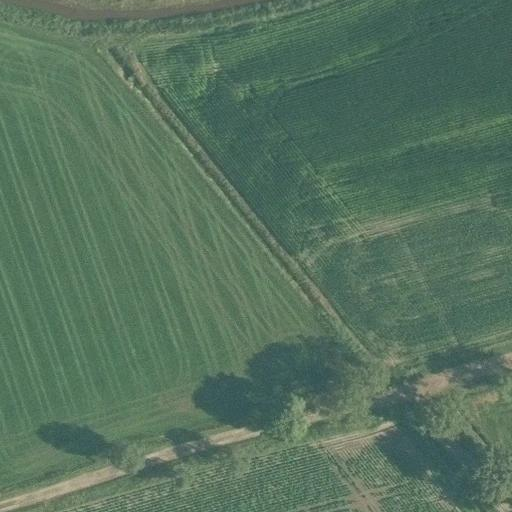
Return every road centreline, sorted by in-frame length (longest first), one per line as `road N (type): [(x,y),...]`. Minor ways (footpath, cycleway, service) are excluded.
road 1 (track): [(416,393),(0,507)]
road 2 (track): [(510,511),(416,393)]
